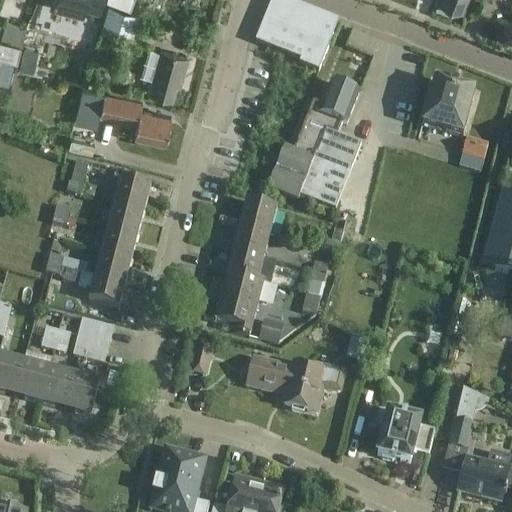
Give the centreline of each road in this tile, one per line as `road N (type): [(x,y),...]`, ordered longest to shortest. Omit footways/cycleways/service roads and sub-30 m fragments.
road 1 (residential): [(155,412),(149,361),(162,292),(188,181),(251,0)]
road 2 (residential): [(155,412),(257,437),(413,511)]
road 3 (tertiary): [(511,69),(330,0)]
